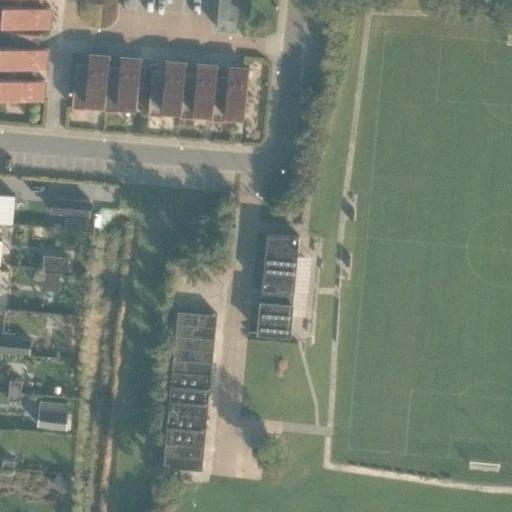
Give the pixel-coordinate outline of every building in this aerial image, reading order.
[(42,4),(42,0),(0,0),(0,4),(4,5),(3,20),(52,25),(54,6),(42,4)] [(240,0),(221,0),(219,29),(238,30),(240,0)] [(0,62),(37,65),(37,66),(49,67),(50,46),(39,45),(40,32),(0,28),(0,62)] [(106,102),(109,64),(109,63),(110,52),(90,51),(90,62),(76,61),(73,105),(86,106),(86,101),(104,102),(106,102)] [(121,64),(109,64),(106,102),(104,102),(104,108),(117,109),(118,103),(138,104),(141,55),(122,53),(121,64)] [(163,107),(181,108),(182,108),(186,71),(185,70),(186,59),(167,57),(166,69),(153,67),(149,112),(162,113),(163,107)] [(194,109),(213,111),(214,111),(217,73),(218,62),(198,60),(198,71),(186,71),(182,108),(181,108),(180,115),(193,116),(194,109)] [(0,62),(0,94),(46,98),(47,78),(37,77),(37,66),(37,65),(0,62)] [(214,111),(213,111),(212,117),(225,119),(226,112),(246,114),(250,65),(230,63),(229,74),(217,73),(214,111)] [(0,220),(13,222),(16,194),(0,192),(0,220)] [(54,196),(53,210),(66,212),(90,214),(92,199),(54,196)] [(301,236),(269,233),(259,331),(292,334),(301,236)] [(62,254),(61,267),(69,268),(70,254),(62,254)] [(310,308),(311,288),(300,287),(300,307),(310,308)] [(168,403),(162,465),(175,466),(201,469),(202,462),(203,444),(205,430),(210,372),(216,312),(177,309),(168,403)] [(15,337),(14,350),(30,351),(31,338),(15,337)] [(10,378),(9,388),(21,389),(22,379),(10,378)] [(9,388),(8,398),(20,399),(21,389),(9,388)] [(40,409),(38,425),(66,427),(68,411),(40,409)] [(3,458),(2,466),(14,467),(15,459),(3,458)]
